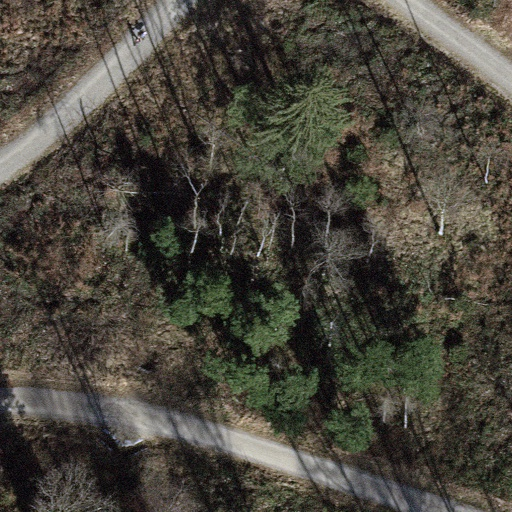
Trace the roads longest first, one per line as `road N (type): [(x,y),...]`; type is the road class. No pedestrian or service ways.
road 1 (track): [(0,403),(176,422),(468,511)]
road 2 (track): [(0,169),(41,143),(183,0)]
